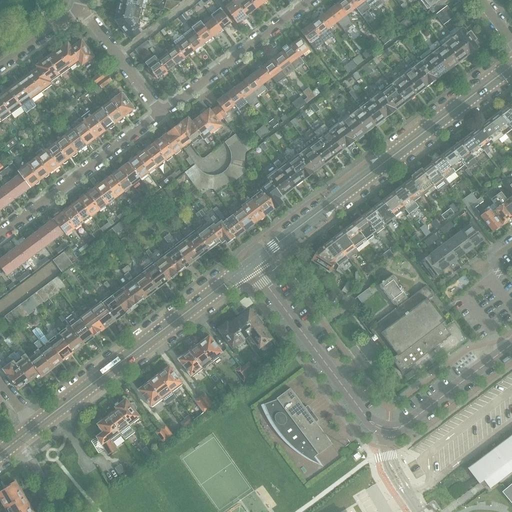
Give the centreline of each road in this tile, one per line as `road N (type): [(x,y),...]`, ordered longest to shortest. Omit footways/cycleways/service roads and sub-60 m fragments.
road 1 (tertiary): [(250,263),(379,428),(401,426),(511,344)]
road 2 (tertiary): [(250,263),(511,66)]
road 3 (tertiary): [(33,427),(250,263)]
road 4 (residential): [(0,235),(161,113)]
road 5 (residential): [(161,113),(311,0)]
road 6 (primary): [(126,511),(0,385)]
road 7 (residential): [(161,113),(79,9)]
road 8 (primary): [(0,421),(91,511)]
